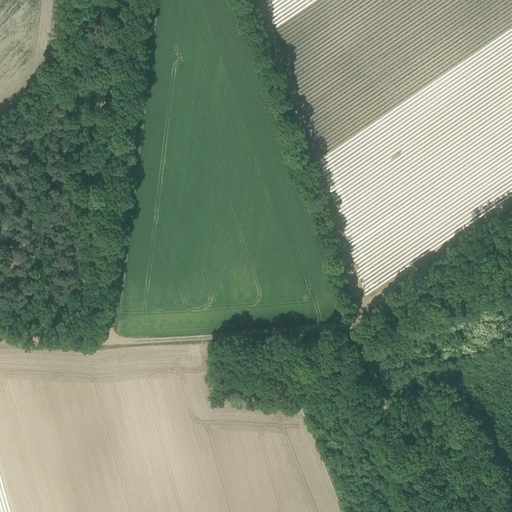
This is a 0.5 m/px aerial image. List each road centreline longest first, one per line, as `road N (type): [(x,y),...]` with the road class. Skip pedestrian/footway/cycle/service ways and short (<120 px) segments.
road 1 (track): [(107,341),(357,335),(420,511)]
road 2 (track): [(147,0),(107,341)]
